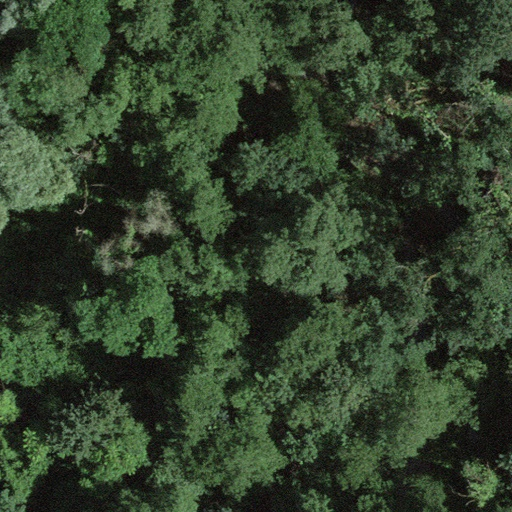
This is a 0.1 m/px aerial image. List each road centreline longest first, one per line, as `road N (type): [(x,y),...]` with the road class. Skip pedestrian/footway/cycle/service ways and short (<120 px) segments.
road 1 (track): [(301,511),(289,350),(262,171),(266,0)]
road 2 (track): [(0,502),(171,511)]
